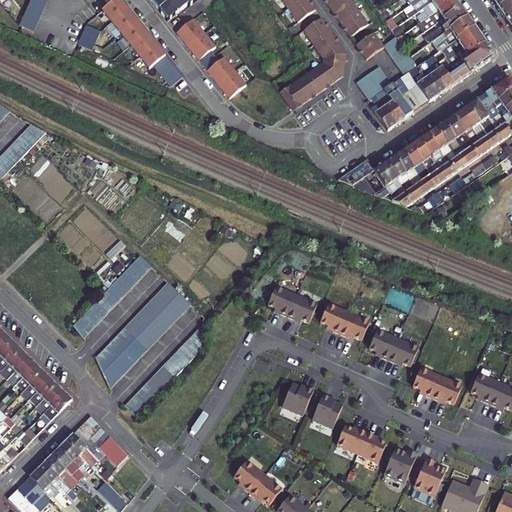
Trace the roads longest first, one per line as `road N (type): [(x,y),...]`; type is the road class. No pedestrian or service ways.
road 1 (residential): [(175,472),(250,352),(267,342),(363,381),(384,410),(458,441),(511,445)]
road 2 (residential): [(136,0),(236,123),(269,137),(309,133)]
road 3 (residential): [(379,137),(385,145),(511,59)]
road 4 (residential): [(91,399),(80,375),(0,295)]
road 5 (residential): [(0,491),(91,399)]
